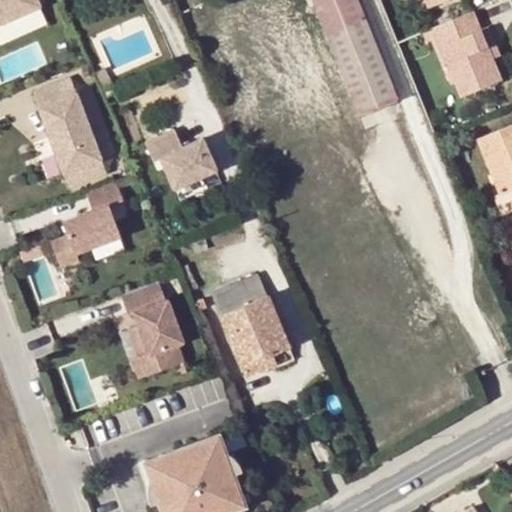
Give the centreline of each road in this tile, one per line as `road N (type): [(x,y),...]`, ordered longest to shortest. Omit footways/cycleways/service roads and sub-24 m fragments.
road 1 (residential): [(69,511),(0,318)]
road 2 (secondary): [(340,511),(511,418)]
